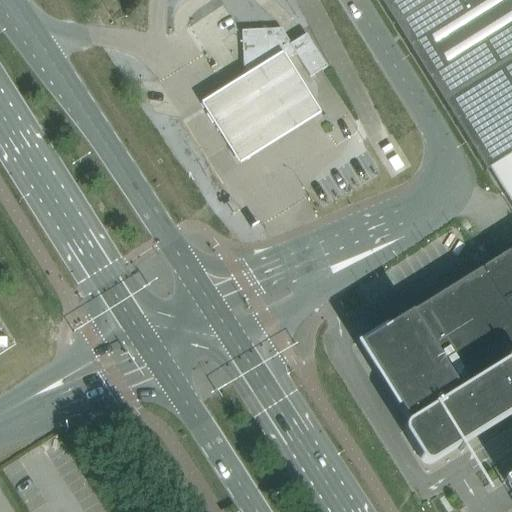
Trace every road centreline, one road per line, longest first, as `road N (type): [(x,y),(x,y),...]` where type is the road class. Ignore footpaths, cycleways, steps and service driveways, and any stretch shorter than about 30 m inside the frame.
road 1 (unclassified): [(319,260),(418,214),(445,176),(442,138),(353,0)]
road 2 (primary): [(205,295),(5,0)]
road 3 (primary): [(0,105),(136,325)]
road 4 (primary): [(344,511),(234,336)]
road 5 (primary): [(160,366),(254,511)]
road 6 (tertiary): [(39,397),(121,383),(160,366)]
road 7 (tertiary): [(136,325),(96,344),(39,397)]
